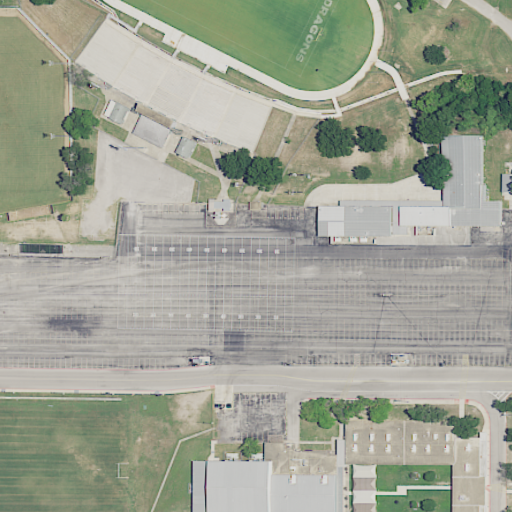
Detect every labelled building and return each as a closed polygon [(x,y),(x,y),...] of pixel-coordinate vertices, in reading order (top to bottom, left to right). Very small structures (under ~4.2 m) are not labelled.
[(114,99),(132,109),(125,125),(106,114),(114,99)] [(323,206),(342,205),(343,198),(445,199),(448,133),(485,133),(485,200),(503,200),(502,225),(411,224),(410,236),(323,234),(323,206)] [(186,136),(199,143),(191,158),(178,151),(186,136)] [(212,210),(233,209),(233,199),(212,200),(212,210)] [(481,511),(482,504),(488,504),(488,476),(482,475),(483,438),(460,437),(460,420),(349,418),(350,462),(457,465),(456,511),(481,511)] [(340,511),(340,453),(331,453),(330,449),(300,449),(300,447),(288,446),(288,441),(268,440),(268,452),(276,453),(276,459),(197,459),(197,511),(340,511)]
